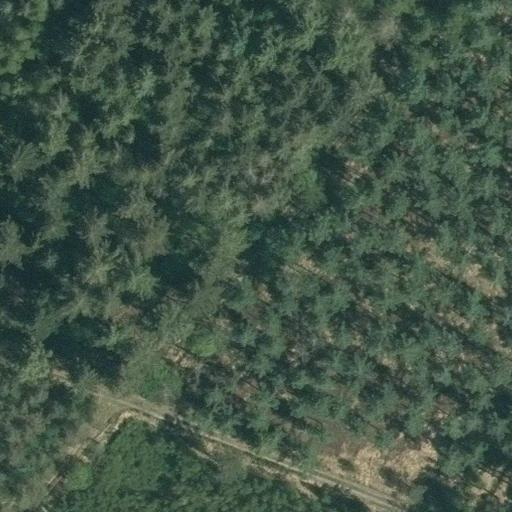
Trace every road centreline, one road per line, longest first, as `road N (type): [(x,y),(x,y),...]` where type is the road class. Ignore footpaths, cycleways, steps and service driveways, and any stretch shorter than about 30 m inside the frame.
road 1 (track): [(21,511),(443,0)]
road 2 (track): [(0,342),(423,511)]
